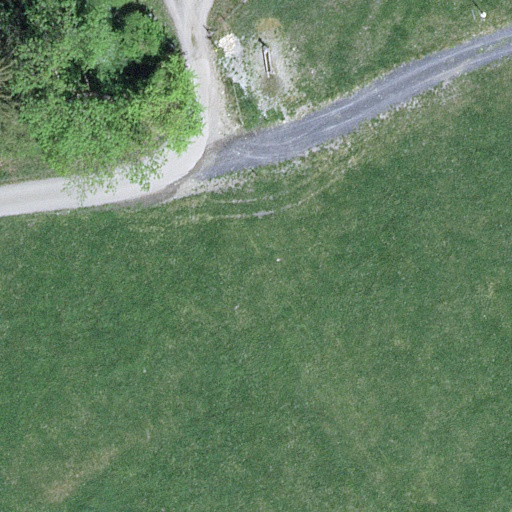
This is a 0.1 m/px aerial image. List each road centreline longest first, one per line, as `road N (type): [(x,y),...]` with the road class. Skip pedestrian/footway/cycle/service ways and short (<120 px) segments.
road 1 (track): [(0,205),(138,180),(194,147),(204,89),(183,0)]
road 2 (track): [(194,147),(272,144),(511,35)]
